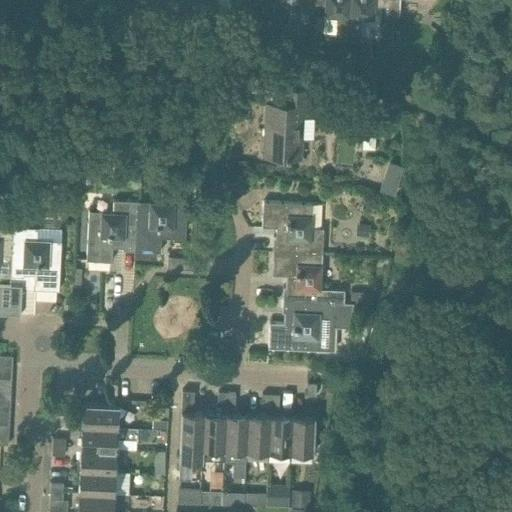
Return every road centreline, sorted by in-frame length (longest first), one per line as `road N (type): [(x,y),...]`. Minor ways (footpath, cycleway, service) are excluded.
road 1 (residential): [(237,374),(243,234),(217,172)]
road 2 (residential): [(237,374),(45,363)]
road 3 (residential): [(25,511),(31,381),(45,363)]
